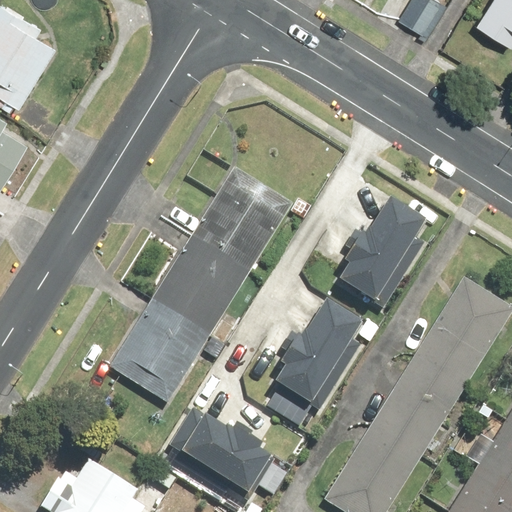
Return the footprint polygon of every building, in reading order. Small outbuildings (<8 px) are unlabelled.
[(45,24),(4,0),(3,0),(0,5),(0,89),(25,105),(62,45),(40,32),(45,24)] [(437,4),(429,0),(408,0),(396,23),(419,36),(437,4)] [(511,0),(485,0),(469,28),(510,52),(511,48),(511,0)] [(11,120),(0,113),(0,188),(4,191),(32,145),(6,129),(11,120)] [(172,403),(295,202),(234,165),(111,366),(172,403)] [(346,252),(354,257),(337,284),(384,313),(426,244),(417,238),(426,224),(388,201),(367,235),(359,230),(346,252)] [(347,511),(390,511),(511,314),(511,304),(466,277),(328,500),(347,511)] [(283,352),(291,357),(274,385),(321,414),(363,345),(354,339),(363,325),(325,301),(304,335),(296,330),(283,352)] [(511,511),(511,413),(451,511),(511,511)] [(234,424),(229,431),(205,416),(180,454),(249,498),(274,460),(259,451),(264,444),(234,424)] [(64,477),(46,505),(56,511),(128,511),(144,488),(94,457),(76,484),(64,477)]
